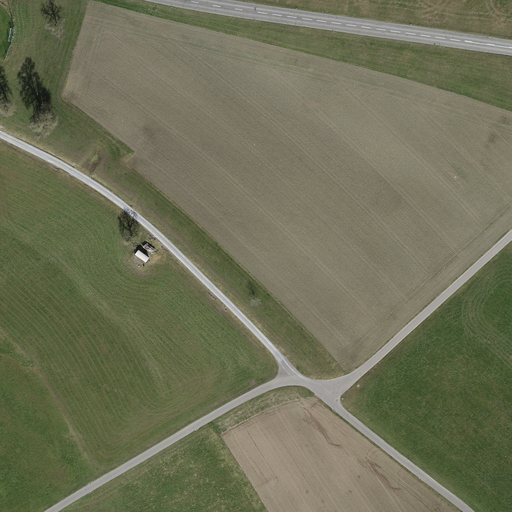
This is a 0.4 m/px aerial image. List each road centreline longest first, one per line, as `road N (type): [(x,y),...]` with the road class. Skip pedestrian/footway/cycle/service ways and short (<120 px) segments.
road 1 (track): [(298,377),(132,212),(0,134)]
road 2 (secondary): [(182,0),(511,48)]
road 3 (residential): [(50,511),(207,418),(298,377)]
road 4 (residential): [(320,393),(368,365),(511,238)]
road 5 (residential): [(469,511),(320,393)]
